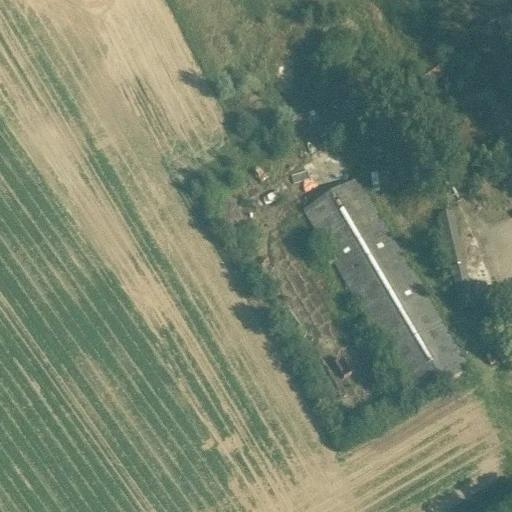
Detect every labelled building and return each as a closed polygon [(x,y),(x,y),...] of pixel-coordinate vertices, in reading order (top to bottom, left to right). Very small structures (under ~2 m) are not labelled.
[(511,17),(480,35),(511,94),(511,17)] [(466,52),(447,64),(413,90),(418,96),(451,70),(453,72),(471,60),(466,52)] [(436,106),(430,96),(421,102),(428,111),(436,106)] [(478,112),(442,132),(459,165),(496,145),(478,112)] [(405,400),(409,407),(468,373),(356,183),(304,213),(411,396),(405,400)] [(452,213),(438,216),(459,316),(473,313),(452,213)]
